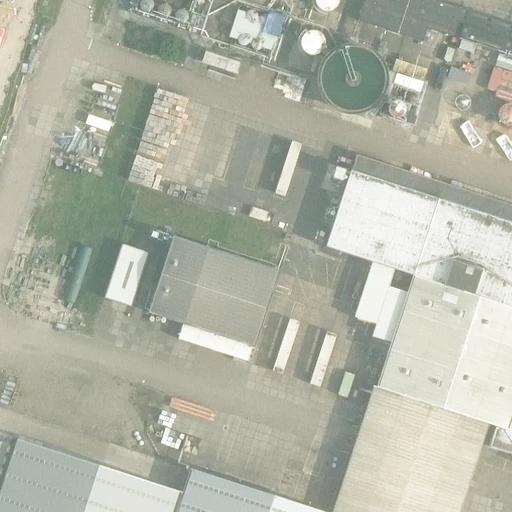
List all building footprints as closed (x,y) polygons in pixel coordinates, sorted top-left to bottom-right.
[(338,0),(312,0),(313,1),(315,5),(319,9),(324,10),(331,9),(334,7),(338,3),(338,0)] [(511,25),(433,0),(364,0),(357,22),(422,43),(427,29),(511,56),(511,25)] [(322,42),(322,41),(321,37),(318,32),(314,30),(310,28),(305,29),(299,32),(296,36),(295,41),(296,46),(299,50),(303,54),(308,55),(313,54),(317,51),(320,48),(322,42)] [(386,75),(386,74),(386,67),(384,61),(381,55),(376,49),(370,43),(365,41),(360,39),(351,38),(345,38),(336,40),(330,43),(324,48),(321,52),(316,59),(314,66),(313,73),(314,80),(316,88),(320,95),(324,100),(329,104),(334,107),(342,110),(348,111),(356,110),(363,108),(369,105),(375,101),(380,95),(383,90),(386,82),(386,75)] [(511,207),(356,155),(325,248),(371,263),(354,316),(378,324),(374,337),(391,342),(368,411),(404,422),(411,400),(496,427),(489,447),(511,454),(511,207)] [(332,165),(326,186),(344,191),(350,171),(332,165)] [(247,362),(277,272),(173,237),(148,313),(183,325),(177,339),(247,362)] [(122,245),(104,298),(132,307),(149,254),(122,245)] [(18,437),(0,491),(0,511),(174,511),(182,490),(18,437)] [(319,511),(189,469),(182,490),(174,511),(319,511)]
